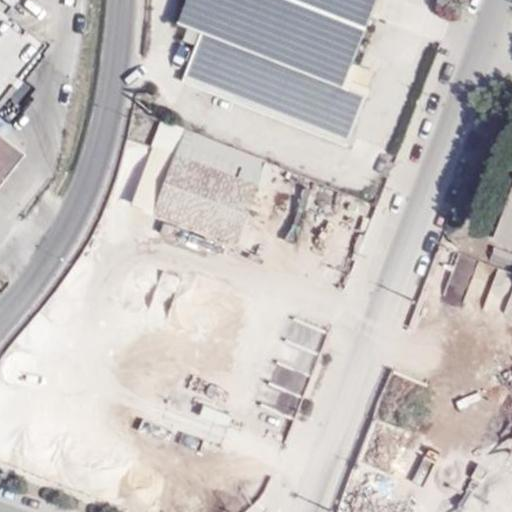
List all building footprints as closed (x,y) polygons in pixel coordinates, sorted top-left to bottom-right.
[(0,0),(0,177),(19,154),(0,139),(0,99),(44,44),(4,13),(14,0),(0,0)] [(381,0),(191,0),(183,21),(206,30),(186,79),(350,145),(371,92),(348,83),(357,60),(381,0)] [(380,69),(357,60),(348,83),(371,92),(380,69)] [(175,156),(154,210),(236,243),(258,189),(267,193),(277,167),(163,122),(153,146),(175,156)] [(132,201),(154,210),(175,156),(153,146),(132,201)] [(511,193),(497,234),(511,239),(511,193)]
